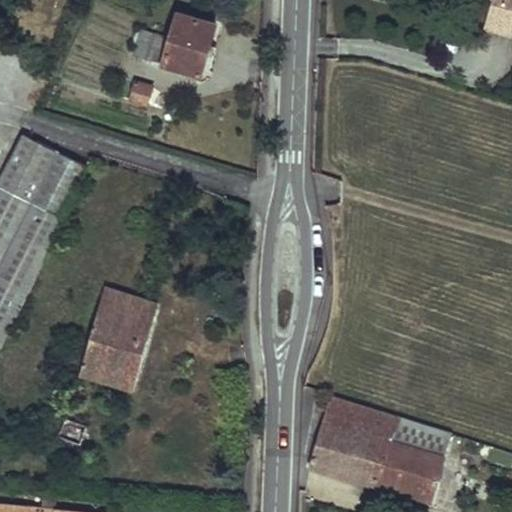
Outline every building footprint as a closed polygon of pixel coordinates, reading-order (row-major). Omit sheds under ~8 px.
[(511,0),(492,0),(486,22),(511,30),(511,0)] [(215,29),(177,16),(169,41),(151,35),(145,57),(144,63),(202,79),(215,29)] [(151,35),(139,32),(133,54),(145,57),(151,35)] [(136,85),(131,103),(146,108),(153,91),(136,85)] [(84,166),(20,136),(0,177),(0,342),(1,343),(63,217),(60,215),(84,166)] [(157,307),(106,289),(81,374),(131,392),(157,307)] [(310,467),(431,502),(444,456),(390,440),(395,428),(411,433),(415,421),(333,395),(310,467)] [(85,426),(63,418),(56,435),(80,444),(85,426)] [(390,440),(444,456),(452,433),(415,421),(411,433),(395,428),(390,440)]
